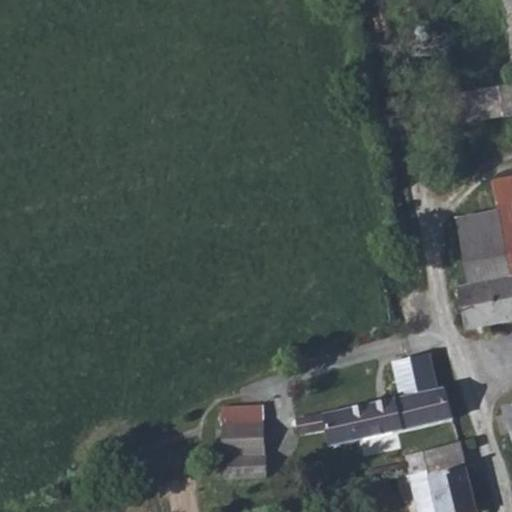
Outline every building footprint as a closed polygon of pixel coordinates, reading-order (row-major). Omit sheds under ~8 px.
[(511,0),(501,0),(511,55),(511,0)] [(511,91),(450,102),(457,136),(511,123),(511,91)] [(511,184),(491,188),(498,217),(455,231),(470,294),(511,285),(511,184)] [(511,285),(470,294),(455,297),(469,339),(511,329),(511,285)] [(456,436),(448,396),(438,399),(431,368),(396,375),(404,410),(299,438),(305,452),(329,449),(334,464),(456,436)] [(230,474),(273,475),(272,425),(228,423),(230,474)] [(411,468),(414,480),(421,511),(475,511),(460,458),(411,468)] [(273,498),(273,475),(230,474),(231,499),(273,498)]
